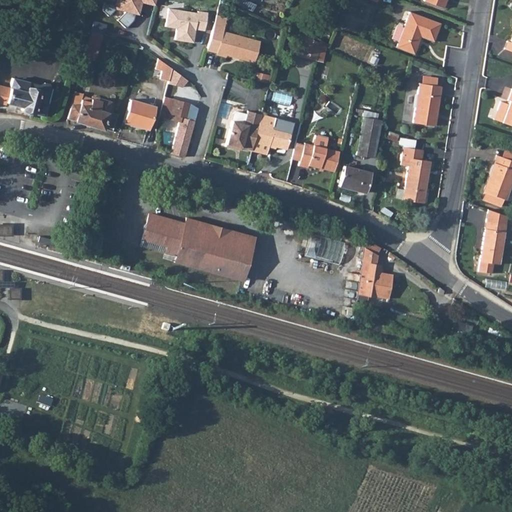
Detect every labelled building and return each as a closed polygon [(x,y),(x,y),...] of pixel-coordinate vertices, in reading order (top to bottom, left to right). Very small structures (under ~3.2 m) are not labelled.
[(116,0),(115,4),(104,2),(102,10),(109,15),(115,8),(138,14),(141,2),(153,5),(154,0),(116,0)] [(424,0),(424,1),(443,9),(446,0),(424,0)] [(197,12),(168,8),(165,26),(176,28),(174,40),(194,43),(196,30),(204,31),(207,12),(197,10),(197,12)] [(396,47),(414,54),(421,37),(434,41),(441,24),(409,13),(396,47)] [(227,19),(216,16),(209,45),(218,48),(217,54),(216,56),(225,58),(226,56),(253,64),(259,43),(223,33),(227,19)] [(93,59),(94,59),(104,25),(92,21),(85,48),(83,57),(93,59)] [(304,41),(310,45),(312,39),(305,36),(304,41)] [(320,50),(321,43),(312,39),(310,45),(320,50)] [(300,56),(317,61),(320,50),(310,45),(304,41),(300,56)] [(207,52),(217,54),(218,48),(209,45),(207,52)] [(157,57),(154,69),(161,70),(160,79),(169,81),(173,69),(157,57)] [(169,81),(168,84),(182,87),(187,80),(173,69),(169,81)] [(12,78),(6,102),(21,106),(20,110),(43,116),(51,88),(12,78)] [(434,125),(441,85),(419,82),(412,122),(434,125)] [(499,100),(496,108),(499,110),(495,119),(511,125),(511,88),(506,99),(507,100),(506,103),(499,100)] [(292,104),(293,96),(275,94),(274,102),(292,104)] [(176,115),(179,100),(163,95),(158,116),(177,121),(170,153),(183,156),(183,154),(184,150),(191,120),(182,117),(176,115)] [(113,132),(117,114),(106,111),(109,102),(98,99),(97,101),(90,99),(89,102),(81,100),(78,106),(70,106),(67,118),(113,132)] [(123,122),(146,128),(152,106),(129,100),(123,122)] [(186,102),(179,100),(176,115),(182,117),(186,102)] [(251,151),(258,123),(260,115),(248,112),(247,115),(244,125),(232,121),(225,146),(236,149),(236,147),(251,151)] [(237,113),(234,114),(232,121),(244,125),(247,115),(237,113)] [(373,157),(378,120),(360,116),(354,153),(373,157)] [(251,151),(250,151),(266,155),(269,145),(286,149),(293,124),(274,119),(272,127),(258,123),(251,151)] [(314,136),(312,145),(324,147),(326,139),(314,136)] [(324,147),(312,145),(304,142),(298,165),(307,168),(308,165),(335,171),(339,151),(324,147)] [(406,165),(403,187),(401,197),(401,199),(421,202),(429,160),(419,158),(421,149),(401,145),(398,163),(406,165)] [(511,152),(503,149),(500,156),(511,160),(511,152)] [(484,190),(481,198),(497,205),(500,197),(502,198),(511,174),(511,160),(500,156),(494,154),(480,189),(484,190)] [(365,192),(370,171),(343,165),(339,186),(365,192)] [(393,196),(401,197),(403,187),(395,186),(393,196)] [(183,222),(148,212),(138,245),(162,251),(173,255),(172,261),(239,279),(252,235),(184,216),(183,222)] [(495,262),(501,222),(481,219),(475,258),(495,262)] [(11,225),(1,225),(1,235),(11,235),(11,225)] [(341,265),(347,243),(313,233),(306,256),(341,265)] [(51,239),(37,236),(36,243),(49,246),(51,239)] [(369,241),(364,246),(374,253),(378,248),(369,241)] [(364,246),(362,261),(372,262),(374,253),(364,246)] [(372,262),(362,261),(361,269),(357,293),(356,300),(366,303),(367,295),(387,298),(390,273),(378,271),(379,263),(372,262)] [(20,290),(10,290),(10,300),(20,300),(20,290)]
